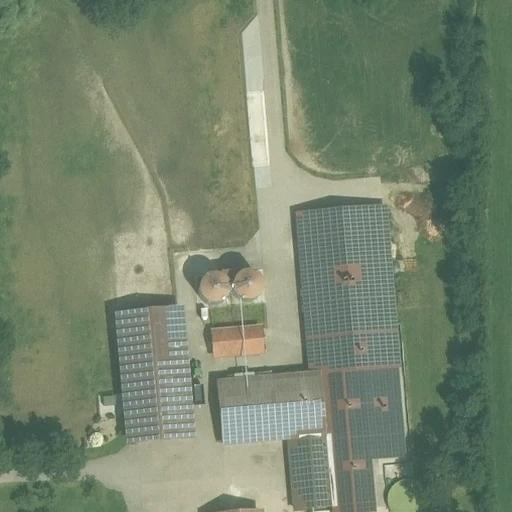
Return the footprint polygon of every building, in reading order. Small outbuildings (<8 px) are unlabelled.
[(386,203),(294,210),(307,374),(322,373),(363,370),(399,367),(386,203)] [(233,281),(231,286),(231,291),(233,295),(236,299),(240,302),(245,303),(250,303),(255,301),(259,298),(262,293),(262,288),(261,283),(259,278),(255,275),(250,273),(245,272),(240,274),(236,277),(233,281)] [(199,284),(198,289),(198,294),(199,299),(202,303),(207,305),(211,307),(217,306),(222,304),(225,301),(228,296),(229,291),(228,286),(225,281),(221,278),(216,276),(211,276),(206,277),(202,280),(199,284)] [(183,308),(113,314),(125,445),(195,439),(183,308)] [(264,356),(261,326),(210,329),(212,360),(264,356)] [(399,367),(363,370),(370,461),(407,458),(399,367)] [(363,370),(322,373),(327,438),(333,507),(332,511),(374,511),(370,461),(363,370)] [(307,374),(217,381),(223,447),(287,442),(327,438),(322,373),(307,374)] [(293,511),(333,507),(327,438),(287,442),(293,511)] [(411,480),(407,480),(403,480),(400,481),(396,483),(394,485),(392,487),(390,490),(388,493),(388,495),(387,497),(387,501),(387,505),(388,508),(390,510),(390,511),(424,511),(426,511),(427,508),(428,506),(428,503),(428,500),(428,497),(428,495),(427,493),(425,489),(423,486),(420,484),(417,482),(414,481),(411,480)]
